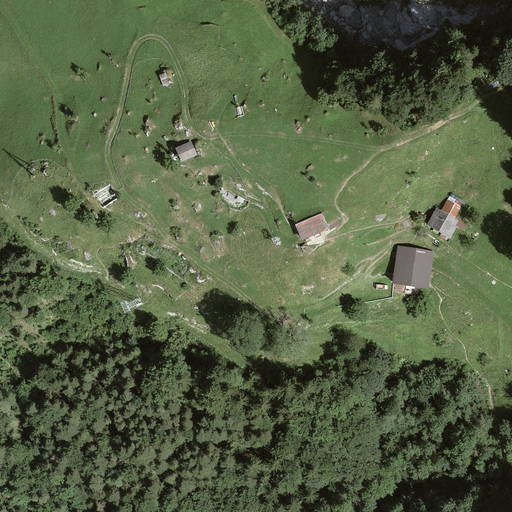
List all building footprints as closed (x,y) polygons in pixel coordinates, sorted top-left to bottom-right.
[(177,150),(182,161),(196,155),(191,143),(177,150)] [(93,195),(102,210),(119,199),(109,185),(93,195)] [(449,203),(442,215),(455,223),(463,211),(449,203)] [(439,213),(429,228),(451,242),(460,226),(455,223),(442,215),(439,213)] [(313,233),(327,228),(322,215),(297,226),(303,238),(313,233)] [(431,255),(401,250),(395,283),(425,289),(431,255)]
